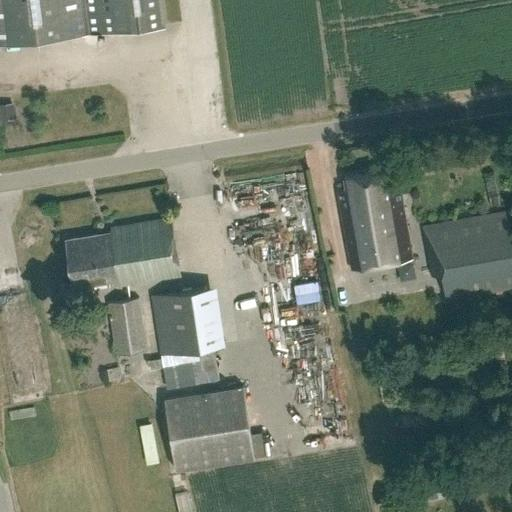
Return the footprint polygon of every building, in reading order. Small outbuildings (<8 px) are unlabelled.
[(0,0),(0,43),(89,33),(165,24),(162,0),(0,0)] [(352,267),(411,257),(396,169),(344,177),(346,187),(338,189),(352,267)] [(511,287),(511,233),(507,209),(422,224),(431,275),(442,273),(446,299),(511,287)] [(109,284),(178,274),(170,218),(111,226),(112,233),(67,239),(74,284),(108,279),(109,284)] [(48,236),(53,264),(65,262),(60,233),(48,236)] [(207,305),(204,285),(150,294),(153,314),(207,305)] [(116,353),(147,349),(139,296),(108,301),(116,353)] [(211,326),(156,334),(160,354),(214,346),(211,326)] [(24,364),(23,350),(3,352),(4,367),(24,364)] [(255,459),(244,385),(167,397),(178,470),(255,459)] [(140,428),(148,464),(160,461),(153,426),(140,428)] [(434,498),(498,481),(494,466),(430,484),(434,498)] [(186,511),(182,488),(171,491),(175,511),(186,511)]
